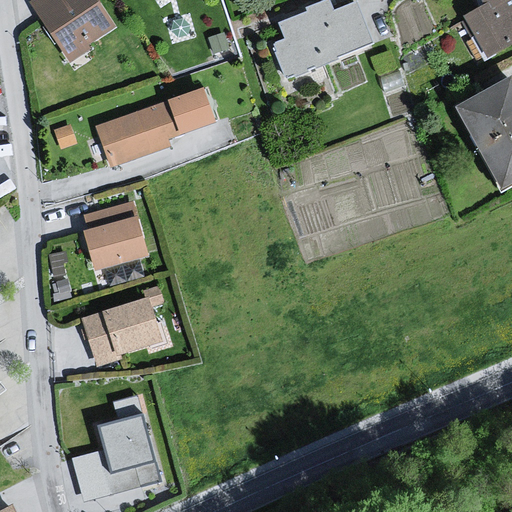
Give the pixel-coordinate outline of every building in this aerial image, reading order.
[(93,0),(35,0),(34,1),(71,55),(112,27),(93,0)] [(285,37),(272,42),(287,82),(341,61),(339,55),(375,41),(359,0),(352,0),(338,6),(335,0),(320,0),(305,6),(307,10),(279,21),(285,37)] [(511,0),(480,0),(464,9),(490,57),(511,45),(511,0)] [(511,80),(509,75),(454,106),(501,188),(511,181),(511,80)] [(205,87),(97,128),(111,165),(171,143),(168,136),(217,118),(205,87)] [(136,200),(84,213),(98,267),(149,255),(136,200)] [(149,297),(79,319),(96,370),(119,362),(120,357),(164,343),(149,297)] [(87,502),(161,483),(138,394),(110,401),(116,423),(102,426),(109,454),(77,462),(87,502)]
